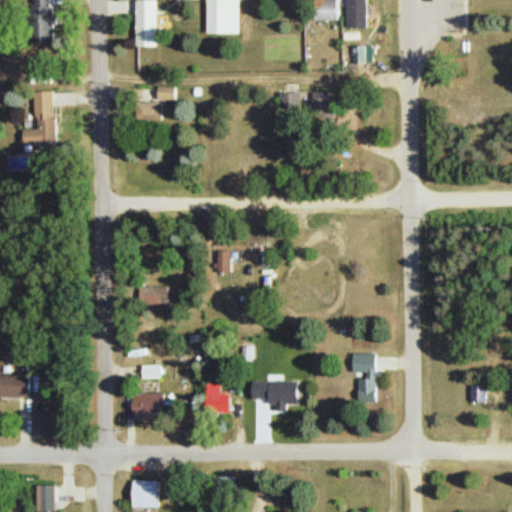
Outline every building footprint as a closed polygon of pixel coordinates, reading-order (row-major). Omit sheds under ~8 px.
[(42,0),(43,41),(59,41),(58,0),(42,0)] [(143,0),(143,47),(165,47),(165,0),(143,0)] [(244,0),(211,0),(212,12),(244,12),(244,0)] [(343,0),(316,0),(317,19),(344,19),(343,0)] [(351,0),(351,27),(372,27),(371,0),(351,0)] [(58,90),(44,90),(44,128),(29,128),(29,144),(58,144),(58,90)] [(167,101),(144,101),(144,118),(167,118),(167,101)] [(222,249),(222,271),(236,271),(236,249),(222,249)] [(146,285),(146,303),(175,303),(175,285),(146,285)] [(359,353),(359,394),(381,394),(381,353),(359,353)] [(167,378),(167,364),(148,364),(148,378),(167,378)] [(2,374),(2,397),(32,397),(32,374),(2,374)] [(474,384),(474,402),(491,402),(491,384),(474,384)] [(140,393),(140,419),(170,419),(170,393),(140,393)] [(213,393),(213,410),(236,410),(236,393),(213,393)] [(222,476),(222,494),(241,494),(241,476),(222,476)] [(167,479),(139,479),(139,507),(167,507),(167,479)]
